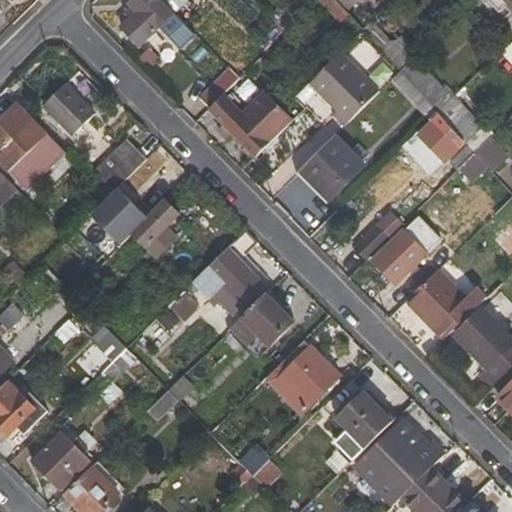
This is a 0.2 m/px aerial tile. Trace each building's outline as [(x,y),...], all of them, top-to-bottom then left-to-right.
[(121,27),(124,31),(121,34),(129,42),(133,38),(141,47),(174,14),(160,0),(132,0),(128,4),(133,9),(128,14),(131,17),(121,27)] [(164,0),(176,12),(186,1),(185,0),(164,0)] [(318,0),(318,1),(341,24),(349,16),(334,0),(318,0)] [(334,0),(349,16),(364,32),(375,22),(396,0),(334,0)] [(511,0),(503,0),(511,9),(511,0)] [(161,31),(182,49),(195,35),(173,17),(161,31)] [(401,72),(411,63),(375,22),(364,32),(401,72)] [(267,48),(284,33),(274,23),(258,40),(267,48)] [(163,56),(152,46),(137,62),(147,71),(163,56)] [(346,128),(381,93),(342,55),(310,85),(337,112),(334,115),(346,128)] [(415,59),(411,63),(401,72),(439,113),(451,99),(415,59)] [(231,66),(198,99),(209,110),(240,77),(231,66)] [(392,81),(429,122),(431,119),(439,113),(401,72),(392,81)] [(96,115),(66,85),(44,108),(73,138),(96,115)] [(224,126),(233,135),(257,158),(293,122),(264,95),(245,114),(227,96),(211,112),(224,126)] [(467,145),(475,154),(492,138),(480,124),(475,126),(464,114),(468,111),(456,96),(451,99),(439,113),(467,145)] [(0,120),(0,164),(11,175),(47,136),(16,104),(0,120)] [(439,170),(467,145),(439,113),(431,119),(433,121),(419,136),(437,153),(429,160),(439,170)] [(217,132),(226,141),(233,135),(224,126),(217,132)] [(22,185),(59,147),(47,136),(11,175),(22,185)] [(350,151),(336,138),(302,173),(330,202),(366,167),(361,161),(368,154),(357,145),(350,151)] [(146,161),(126,140),(93,173),(113,194),(117,190),(146,161)] [(0,204),(15,189),(5,179),(0,183),(0,204)] [(90,216),(121,245),(132,235),(148,218),(117,190),(113,194),(90,216)] [(168,228),(180,216),(165,200),(148,218),(132,235),(157,261),(179,239),(168,228)] [(511,257),(511,222),(493,241),(510,259),(511,257)] [(378,226),(356,247),(368,259),(390,238),(378,226)] [(238,264),(259,244),(244,229),(193,282),(208,299),(220,286),(241,307),(260,288),(238,264)] [(426,257),(403,233),(373,262),(396,285),(426,257)] [(438,272),(407,303),(444,341),(486,300),(477,290),(466,301),(438,272)] [(200,308),(183,291),(168,306),(185,323),(200,308)] [(272,348),(296,324),(266,293),(230,328),(247,345),(259,335),(272,348)] [(483,377),(492,388),(511,368),(511,338),(484,309),(457,337),(490,371),(483,377)] [(341,376),(308,342),(268,381),(303,415),(341,376)] [(15,362),(0,346),(0,372),(2,375),(15,362)] [(137,360),(125,348),(101,373),(112,384),(137,360)] [(195,387),(183,375),(167,390),(178,401),(180,403),(195,387)] [(26,399),(8,380),(0,387),(0,430),(8,439),(18,430),(24,435),(48,411),(32,395),(26,399)] [(511,384),(498,399),(511,412),(511,384)] [(158,421),(178,401),(167,390),(147,410),(158,421)] [(337,420),(367,450),(395,422),(364,392),(337,420)] [(358,469),(395,507),(401,501),(433,468),(445,456),(431,441),(428,443),(406,421),(358,469)] [(90,462),(61,432),(31,461),(62,491),(90,462)] [(270,461),(257,448),(241,464),(254,477),(270,461)] [(265,488),(281,471),(270,461),(254,477),(265,488)] [(232,473),(245,486),(254,477),(241,464),(232,473)] [(102,511),(120,495),(92,466),(63,495),(80,511),(102,511)] [(412,511),(458,511),(467,503),(433,468),(401,501),(412,511)] [(500,511),(485,497),(469,511),(500,511)]
